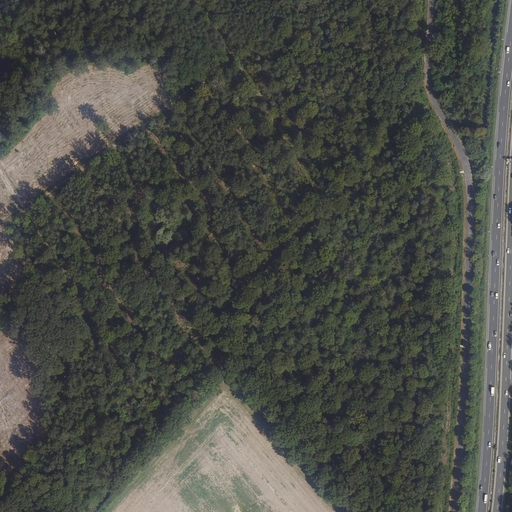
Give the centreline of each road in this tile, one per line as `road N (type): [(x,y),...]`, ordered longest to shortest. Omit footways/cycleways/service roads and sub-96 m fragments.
road 1 (track): [(433,100),(11,511)]
road 2 (unclassified): [(433,0),(433,100),(462,149),(471,204),(453,511)]
road 3 (trunk): [(511,27),(481,511)]
road 4 (trunk): [(496,511),(511,220)]
road 5 (track): [(0,173),(139,384)]
road 6 (track): [(198,0),(325,203)]
